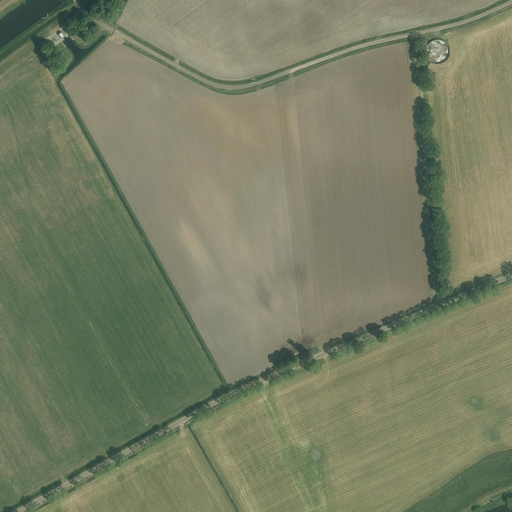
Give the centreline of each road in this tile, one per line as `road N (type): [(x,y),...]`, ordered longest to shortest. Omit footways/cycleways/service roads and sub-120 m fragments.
road 1 (unclassified): [(20,511),(223,398),(511,275)]
road 2 (unclassified): [(75,0),(180,68),(233,87),(467,22),(511,1)]
